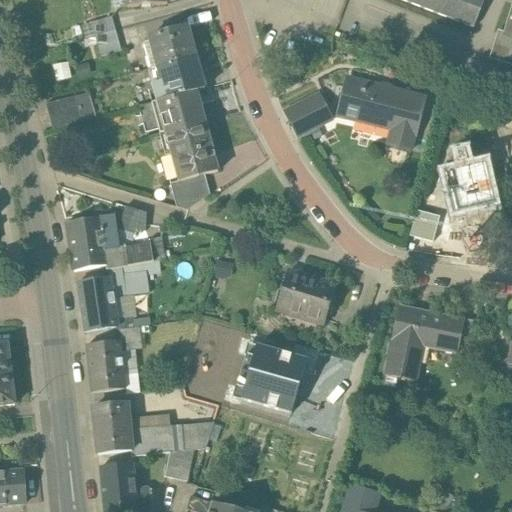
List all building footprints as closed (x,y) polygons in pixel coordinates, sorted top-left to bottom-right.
[(118,0),(120,8),(167,5),(166,0),(118,0)] [(401,0),(474,28),(484,0),(401,0)] [(511,3),(495,61),(511,65),(511,3)] [(112,18),(92,23),(95,37),(116,31),(112,18)] [(188,28),(149,38),(151,45),(157,70),(196,59),(188,28)] [(116,31),(95,37),(98,47),(119,42),(116,31)] [(119,42),(98,47),(101,58),(121,52),(119,42)] [(157,70),(151,45),(147,46),(149,54),(145,55),(149,72),(157,70)] [(149,72),(157,103),(196,92),(204,90),(196,59),(157,70),(149,72)] [(52,64),(54,80),(70,78),(68,62),(52,64)] [(70,66),(71,76),(88,73),(86,63),(70,66)] [(425,99),(347,79),(337,118),(339,118),(339,117),(354,121),(353,122),(355,122),(356,116),(393,126),(388,145),(411,151),(414,138),(415,138),(425,99)] [(157,103),(151,104),(161,135),(205,123),(196,92),(157,103)] [(319,95),(298,106),(305,119),(313,115),(316,122),(330,115),(319,95)] [(75,97),(46,105),(53,130),(82,123),(75,97)] [(511,111),(511,105),(502,102),(497,123),(508,126),(511,111)] [(305,119),(291,126),(298,138),(319,127),(316,122),(313,115),(305,119)] [(205,123),(161,135),(166,156),(171,155),(179,183),(204,176),(218,173),(205,123)] [(204,176),(179,183),(170,185),(176,208),(186,211),(210,195),(204,176)] [(410,238),(472,247),(478,206),(416,197),(410,238)] [(147,214),(125,207),(120,224),(146,231),(147,214)] [(99,219),(67,224),(74,272),(106,267),(108,271),(121,269),(135,266),(146,265),(153,263),(151,245),(150,245),(126,250),(126,247),(117,248),(117,243),(119,243),(114,217),(100,219),(99,219)] [(160,238),(149,240),(150,245),(151,245),(153,263),(159,262),(164,262),(160,238)] [(153,263),(146,265),(147,276),(161,273),(159,262),(153,263)] [(146,265),(121,269),(125,297),(150,294),(147,276),(146,265)] [(335,287),(288,273),(278,306),(302,313),(300,318),(323,325),(335,287)] [(109,280),(77,285),(85,333),(116,328),(117,328),(116,320),(116,317),(121,316),(119,304),(114,305),(109,280)] [(462,323),(398,310),(392,340),(394,340),(386,376),(414,382),(422,345),(457,353),(459,343),(464,323),(462,323)] [(136,317),(116,320),(117,328),(116,328),(117,332),(133,330),(138,329),(136,317)] [(476,322),(463,320),(462,323),(464,323),(459,343),(471,346),(476,322)] [(133,330),(117,332),(119,343),(120,343),(120,346),(134,344),(133,330)] [(308,350),(254,338),(237,399),(286,418),(308,350)] [(119,343),(87,346),(92,394),(124,391),(120,346),(120,343),(119,343)] [(7,345),(0,346),(0,376),(11,376),(7,345)] [(11,376),(0,376),(0,407),(14,406),(11,376)] [(126,404),(93,408),(98,456),(130,452),(131,452),(129,432),(126,404)] [(213,424),(182,427),(183,451),(193,450),(192,451),(205,450),(213,424)] [(182,427),(129,432),(131,452),(130,452),(131,458),(153,455),(153,454),(170,453),(165,478),(186,483),(192,451),(193,450),(183,451),(182,427)] [(170,453),(153,454),(153,455),(154,460),(144,461),(147,486),(164,485),(165,478),(170,453)] [(139,465),(100,469),(104,511),(146,511),(145,497),(143,497),(142,492),(135,492),(135,487),(141,487),(141,480),(134,480),(133,471),(140,471),(139,465)] [(21,473),(0,473),(0,505),(23,504),(23,505),(25,505),(25,503),(24,503),(22,474),(23,474),(22,472),(21,472),(21,473)] [(442,511),(454,498),(438,485),(425,500),(439,511),(442,511)] [(366,511),(372,493),(350,487),(350,488),(350,489),(344,507),(343,509),(344,509),(342,511),(366,511)] [(208,511),(211,504),(190,498),(186,510),(191,511),(208,511)]
